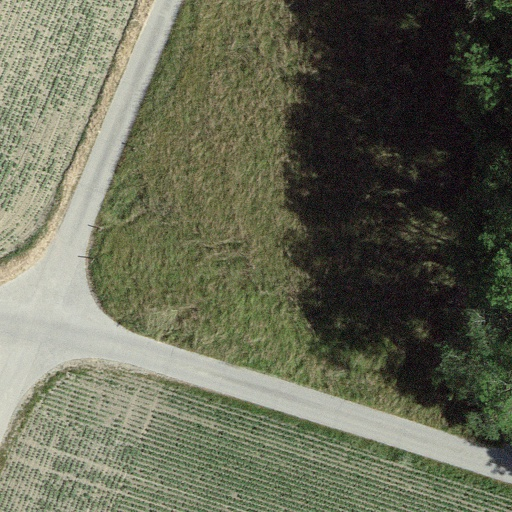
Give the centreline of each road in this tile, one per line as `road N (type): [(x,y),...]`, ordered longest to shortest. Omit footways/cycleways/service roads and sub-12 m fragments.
road 1 (track): [(511,471),(158,358),(0,323)]
road 2 (track): [(172,0),(0,415)]
